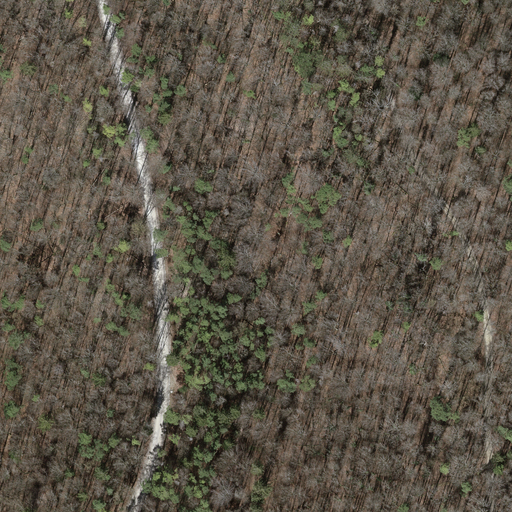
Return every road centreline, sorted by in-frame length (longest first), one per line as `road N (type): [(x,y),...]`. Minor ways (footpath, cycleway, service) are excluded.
road 1 (track): [(358,0),(486,294),(498,367),(498,511)]
road 2 (track): [(106,0),(137,126),(168,349),(166,416),(134,511)]
road 3 (track): [(137,126),(212,267),(242,352),(246,405),(211,511)]
